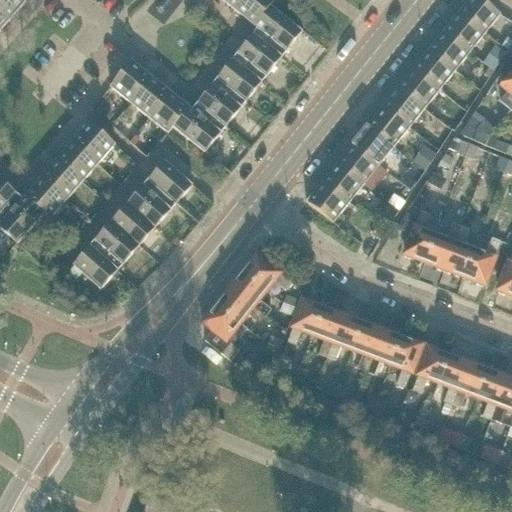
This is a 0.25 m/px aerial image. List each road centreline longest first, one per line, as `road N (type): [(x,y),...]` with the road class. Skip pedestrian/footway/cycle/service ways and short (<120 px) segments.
road 1 (residential): [(253,203),(362,279),(511,337)]
road 2 (tertiary): [(253,203),(416,0)]
road 3 (tertiary): [(196,273),(113,349),(66,410)]
road 4 (tertiary): [(90,423),(175,314),(196,273)]
